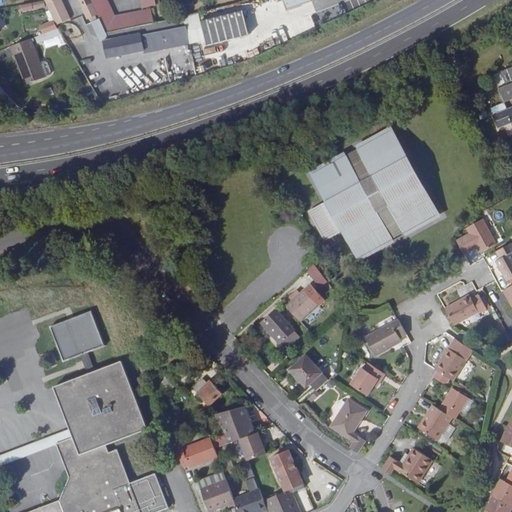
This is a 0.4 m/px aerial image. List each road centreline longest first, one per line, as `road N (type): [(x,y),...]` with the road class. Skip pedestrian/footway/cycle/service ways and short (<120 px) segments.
road 1 (trunk): [(0,176),(124,152),(255,108),(477,0)]
road 2 (trunk): [(431,0),(213,102),(116,133),(0,155)]
road 3 (unclassified): [(102,221),(284,416),(358,472)]
road 4 (residential): [(484,266),(422,300),(410,397),(358,472)]
